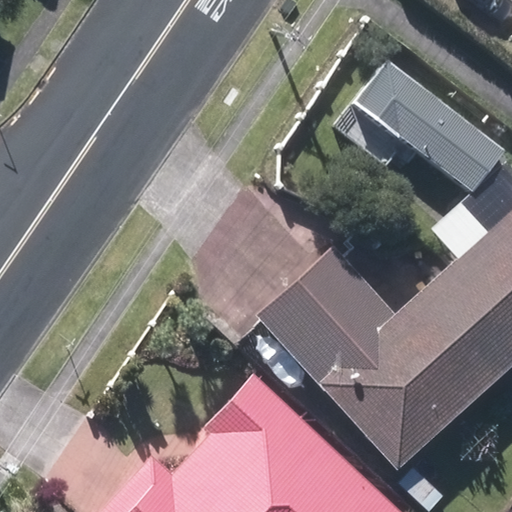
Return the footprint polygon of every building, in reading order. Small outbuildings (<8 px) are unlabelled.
[(511,4),(505,0),(447,0),(496,35),(511,12),(511,4)] [(505,150),(389,57),(335,125),(388,168),(405,146),(468,197),(505,150)] [(253,319),(391,474),(511,366),(511,210),(391,317),(332,251),(253,319)] [(148,459),(98,511),(393,511),(256,383),(166,477),(148,459)] [(396,490),(418,510),(437,488),(415,468),(396,490)]
